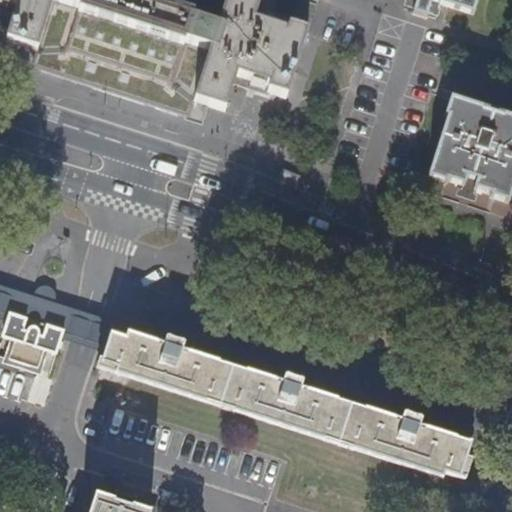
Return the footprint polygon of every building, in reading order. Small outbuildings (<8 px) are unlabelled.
[(6,0),(0,0),(0,10),(15,15),(19,4),(6,0)] [(197,101),(209,105),(226,110),(235,85),(239,75),(270,86),(267,93),(269,93),(286,98),(307,33),(287,27),(285,33),(254,23),(261,0),(6,0),(19,4),(15,15),(7,39),(21,44),(38,49),(32,65),(110,90),(192,117),(197,101)] [(411,0),(412,1),(418,3),(414,12),(420,14),(425,16),(428,7),(435,8),(438,1),(471,11),(474,0),(411,0)] [(16,63),(32,68),(32,65),(38,49),(21,44),(16,63)] [(239,75),(235,85),(257,92),(268,96),(269,93),(267,93),(270,86),(239,75)] [(487,110),(450,98),(445,115),(448,117),(428,176),(443,181),(445,179),(466,186),(490,193),(489,196),(506,202),(511,184),(511,117),(500,114),(498,117),(486,113),(487,110)] [(191,119),(204,122),(209,105),(197,101),(192,117),(191,119)] [(83,341),(107,348),(111,335),(116,320),(92,313),(79,309),(56,302),(54,312),(31,305),(34,294),(10,287),(0,284),(0,283),(0,316),(8,319),(10,315),(27,322),(28,317),(46,323),(45,327),(64,333),(63,334),(83,341)] [(54,312),(56,302),(56,291),(49,285),(39,287),(34,294),(31,305),(54,312)] [(111,335),(107,348),(100,369),(443,478),(445,474),(465,479),(470,463),(466,461),(472,444),(430,431),(435,416),(446,419),(450,406),(427,398),(424,407),(408,401),(412,394),(389,386),(384,400),(395,404),(391,419),(312,393),(316,378),(326,381),(330,367),(309,361),(306,368),(290,363),(292,356),(269,348),(265,362),(277,366),(272,380),(192,355),(197,340),(208,344),(212,329),(190,322),(188,330),(171,325),(173,317),(151,310),(146,324),(157,329),(153,343),(128,334),(126,340),(111,335)] [(56,355),(63,334),(64,333),(45,327),(46,323),(28,317),(27,322),(10,315),(8,319),(2,337),(13,341),(8,358),(38,367),(43,351),(56,355)] [(182,320),(173,317),(171,325),(188,330),(190,322),(182,320)] [(306,368),(309,361),(301,358),(292,356),(290,363),(306,368)] [(424,407),(427,398),(419,396),(412,394),(408,401),(424,407)] [(134,511),(123,508),(95,500),(90,511),(134,511)]
